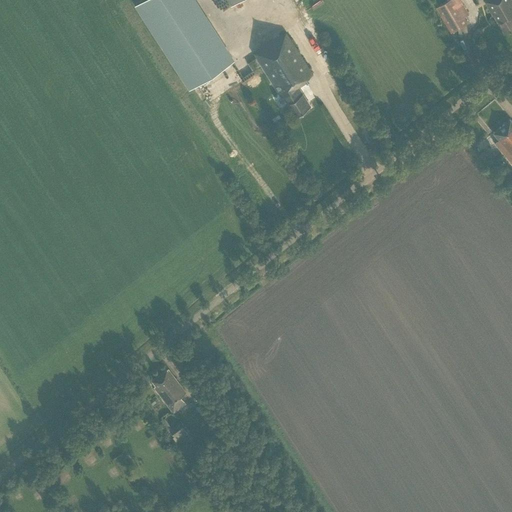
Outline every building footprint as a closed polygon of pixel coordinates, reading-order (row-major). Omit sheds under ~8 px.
[(232,61),(193,0),(141,0),(136,4),(190,88),(232,61)] [(448,0),(435,8),(450,33),(467,23),(453,0),(448,0)] [(492,16),(493,15),(504,34),(511,29),(511,18),(510,16),(511,14),(511,1),(511,0),(488,0),(484,3),(486,5),(492,16)] [(312,75),(285,33),(253,54),(256,58),(248,64),(252,70),(261,65),(282,98),(283,97),(296,117),(311,107),(298,87),(305,83),(304,81),(312,75)] [(257,76),(263,85),(268,82),(262,72),(257,76)] [(217,78),(223,88),(229,84),(223,74),(217,78)] [(511,122),(510,120),(493,133),(498,140),(494,143),(511,164),(511,163),(511,122)] [(168,369),(152,381),(155,386),(154,387),(173,413),(185,404),(180,397),(186,393),(168,369)] [(170,430),(178,442),(188,434),(180,423),(170,430)] [(70,472),(77,481),(82,478),(74,468),(70,472)] [(29,483),(34,492),(40,489),(34,480),(29,483)] [(105,495),(109,500),(114,496),(110,491),(105,495)]
